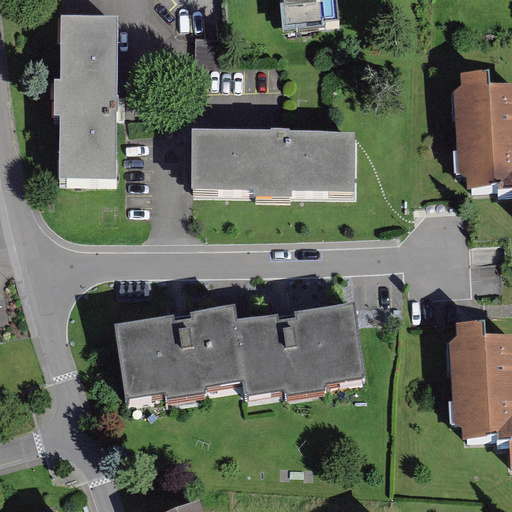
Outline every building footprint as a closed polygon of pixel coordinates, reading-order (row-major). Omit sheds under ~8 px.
[(276,0),(280,39),(354,34),(351,0),(276,0)] [(118,32),(61,31),(59,189),(117,189),(118,32)] [(511,84),(460,86),(463,203),(511,201),(511,84)] [(375,150),(199,144),(197,201),(373,207),(375,150)] [(375,316),(251,335),(260,395),(263,411),(387,392),(375,316)] [(249,322),(118,341),(128,413),(260,395),(251,335),(249,322)] [(511,346),(473,348),(476,450),(511,447),(511,346)] [(76,511),(65,484),(13,504),(16,511),(76,511)]
